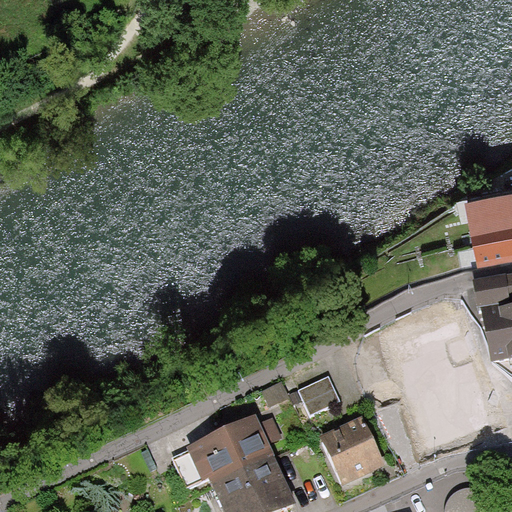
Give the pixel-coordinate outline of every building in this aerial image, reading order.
[(75,0),(92,21),(119,0),(75,0)] [(511,180),(466,189),(479,260),(511,253),(511,180)] [(489,385),(468,389),(460,346),(469,344),(462,307),(412,317),(429,406),(422,407),(429,442),(439,440),(441,449),(499,438),(489,385)] [(511,309),(483,315),(492,365),(499,364),(511,361),(511,309)] [(328,377),(299,391),(310,416),(340,402),(328,377)] [(187,451),(189,456),(174,463),(188,491),(208,481),(212,490),(274,461),(254,420),(187,451)] [(363,422),(322,440),(345,490),(386,471),(363,422)] [(274,461),(212,490),(222,511),(282,511),(296,506),(274,461)]
